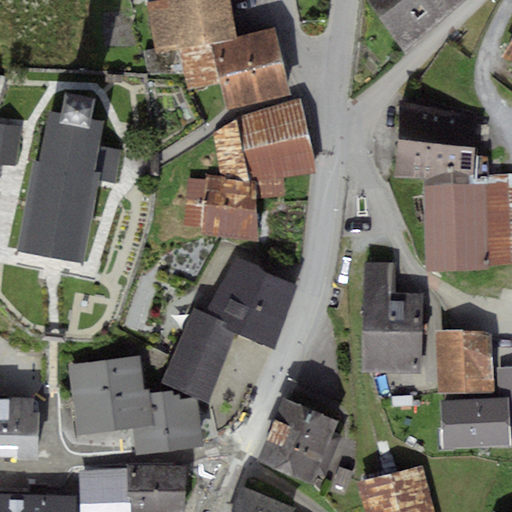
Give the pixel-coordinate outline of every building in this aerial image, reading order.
[(160,0),(162,8),(142,11),(150,58),(233,46),(225,0),(160,0)] [(366,0),(399,45),(462,0),(366,0)] [(511,38),(502,56),(511,61),(511,38)] [(269,40),(215,54),(230,112),(284,98),(269,40)] [(43,158),(35,157),(19,254),(84,265),(98,181),(116,184),(121,150),(100,147),(104,123),(93,121),(96,102),(66,97),(63,117),(50,115),(43,158)] [(477,118),(399,101),(394,176),(424,178),(424,185),(473,183),(477,118)] [(299,107),(238,122),(253,186),(314,171),(299,107)] [(19,132),(4,131),(2,161),(17,162),(19,132)] [(511,182),(485,183),(485,264),(511,264),(511,182)] [(425,271),(485,271),(485,264),(485,183),(473,183),(424,185),(425,271)] [(261,189),(190,184),(187,233),(258,238),(261,189)] [(298,288),(237,261),(208,316),(225,324),(223,331),(238,337),(274,352),(298,288)] [(363,261),(362,331),(423,332),(423,294),(395,294),(396,262),(363,261)] [(208,316),(196,310),(163,385),(209,406),(238,337),(223,331),(225,324),(208,316)] [(423,332),(362,331),(363,372),(423,373),(423,332)] [(491,333),(437,334),(438,393),(492,393),(492,379),(491,333)] [(149,354),(68,365),(78,436),(132,428),(136,457),(206,447),(199,404),(178,396),(155,399),(149,354)] [(511,369),(498,369),(499,401),(509,400),(511,444),(511,369)] [(339,420),(283,397),(257,460),(311,483),(315,474),(325,478),(342,437),(334,434),(339,420)] [(0,461),(36,462),(38,402),(0,400),(0,461)] [(499,401),(440,403),(443,452),(511,449),(511,444),(509,400),(499,401)] [(340,467),(333,485),(346,489),(353,472),(340,467)] [(183,511),(185,471),(132,470),(130,511),(183,511)] [(432,511),(423,470),(359,485),(365,511),(432,511)] [(127,511),(125,473),(78,475),(80,511),(127,511)] [(295,511),(296,511),(243,489),(233,511),(295,511)] [(75,511),(76,500),(0,496),(0,511),(75,511)]
